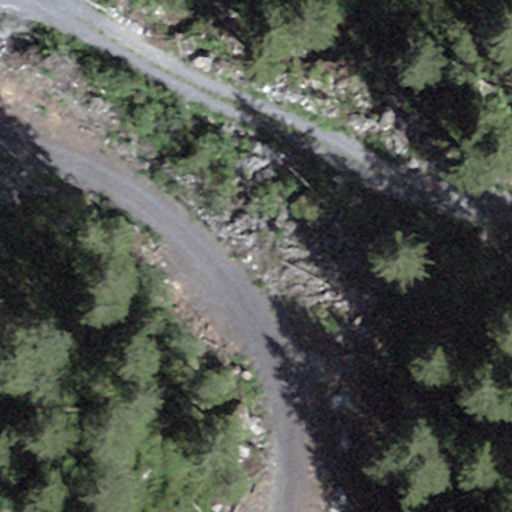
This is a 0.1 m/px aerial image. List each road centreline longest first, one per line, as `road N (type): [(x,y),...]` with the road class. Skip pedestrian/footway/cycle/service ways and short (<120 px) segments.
road 1 (track): [(281,511),(300,433),(279,343),(189,241),(69,149),(0,145)]
road 2 (track): [(58,0),(384,183),(511,199)]
